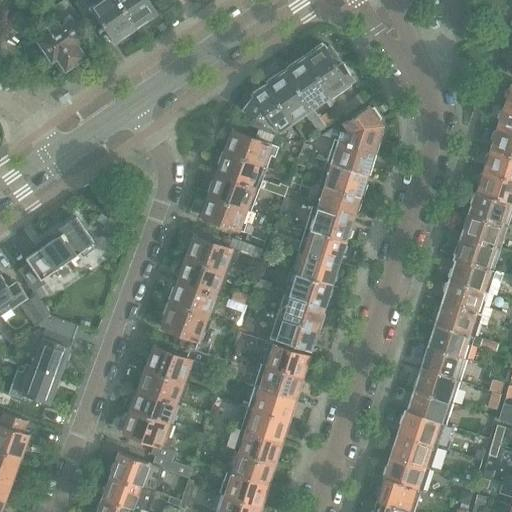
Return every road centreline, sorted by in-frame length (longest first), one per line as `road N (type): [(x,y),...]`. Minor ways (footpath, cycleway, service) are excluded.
road 1 (tertiary): [(316,511),(433,136),(433,107),(414,66)]
road 2 (residential): [(51,511),(167,185),(166,167),(134,108)]
road 3 (secondary): [(134,108),(262,23)]
